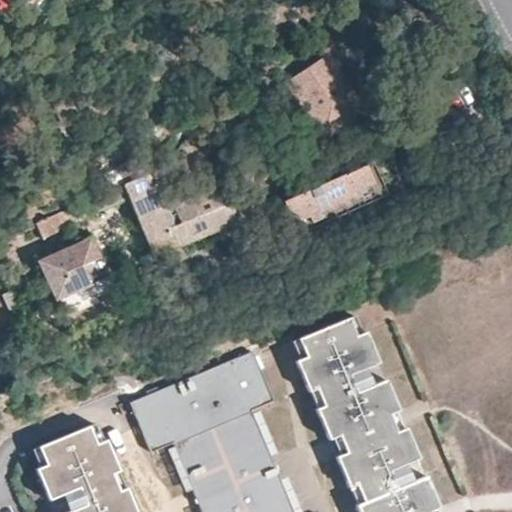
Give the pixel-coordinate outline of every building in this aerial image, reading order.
[(346,47),(289,78),(318,132),(376,101),(346,47)] [(370,162),(280,201),(294,234),(385,195),(370,162)] [(168,209),(151,172),(125,184),(131,199),(155,257),(197,238),(238,220),(231,202),(223,184),(168,209)] [(131,199),(125,184),(89,200),(95,214),(95,215),(131,199)] [(95,214),(89,200),(87,196),(77,201),(78,203),(38,221),(40,224),(44,235),(95,214)] [(108,278),(92,240),(53,256),(70,295),(86,287),(108,278)] [(353,310),(346,313),(354,329),(361,326),(353,310)] [(442,511),(442,510),(438,500),(425,468),(395,480),(388,483),(381,465),(387,463),(417,450),(405,418),(401,411),(397,402),(385,370),(354,383),(347,386),(340,370),(347,367),(377,354),(365,324),(361,326),(354,329),(346,313),(298,332),(305,349),(299,351),(295,353),(307,382),(314,380),(321,396),(315,399),(328,431),(331,440),(335,448),(348,479),(355,477),(361,493),(355,496),(362,511),(442,511)] [(292,335),(299,351),(305,349),(298,332),(292,335)] [(291,511),(278,481),(272,468),(246,407),(269,397),(247,347),(124,398),(146,448),(167,440),(194,502),(198,511),(291,511)] [(354,383),(347,367),(340,370),(347,386),(354,383)] [(307,382),(315,399),(321,396),(314,380),(307,382)] [(99,417),(94,419),(101,436),(106,434),(99,417)] [(139,511),(126,480),(120,482),(114,467),(119,464),(106,434),(101,436),(94,419),(40,443),(47,459),(41,462),(37,463),(50,493),(78,481),(87,478),(94,494),(85,497),(57,510),(58,511),(139,511)] [(34,445),(41,462),(47,459),(40,443),(34,445)] [(395,480),(387,463),(381,465),(388,483),(395,480)] [(120,482),(126,480),(119,464),(114,467),(120,482)] [(348,479),(355,496),(361,493),(355,477),(348,479)] [(78,481),(85,497),(94,494),(87,478),(78,481)]
